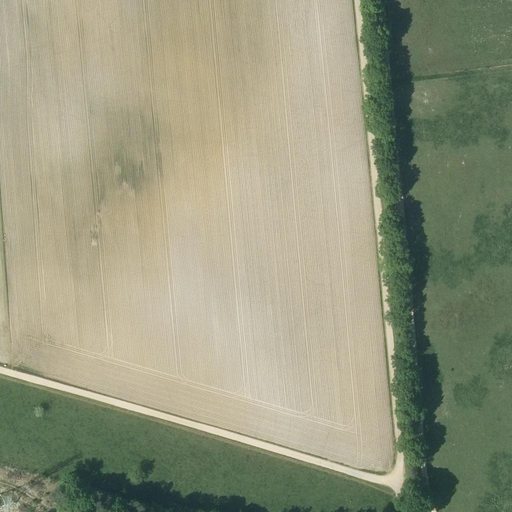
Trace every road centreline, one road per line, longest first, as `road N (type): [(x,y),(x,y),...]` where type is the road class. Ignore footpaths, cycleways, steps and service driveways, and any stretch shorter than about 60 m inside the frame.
road 1 (track): [(382,0),(433,511)]
road 2 (track): [(396,479),(357,0)]
road 3 (track): [(396,479),(0,367)]
